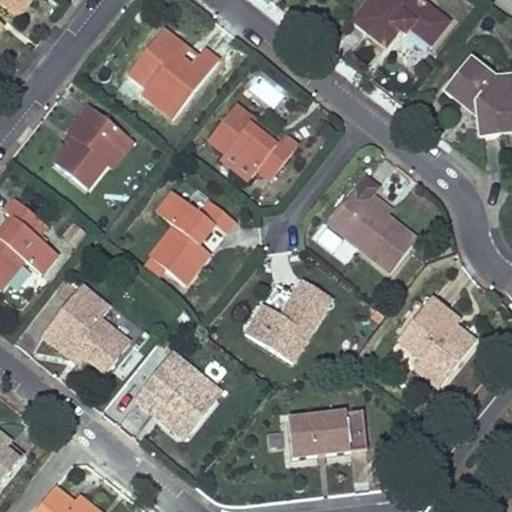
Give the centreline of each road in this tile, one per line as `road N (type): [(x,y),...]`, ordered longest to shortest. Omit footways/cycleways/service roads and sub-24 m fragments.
road 1 (residential): [(226,0),(457,176),(480,250),(511,279)]
road 2 (residential): [(0,125),(99,0)]
road 3 (residential): [(511,390),(416,511)]
road 4 (residential): [(195,511),(84,420)]
road 5 (unknown): [(378,116),(287,213)]
